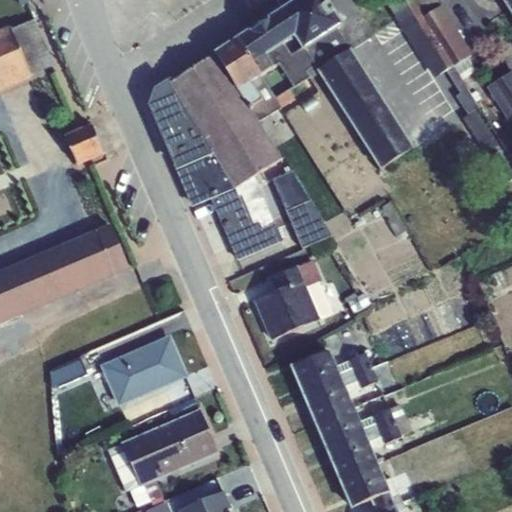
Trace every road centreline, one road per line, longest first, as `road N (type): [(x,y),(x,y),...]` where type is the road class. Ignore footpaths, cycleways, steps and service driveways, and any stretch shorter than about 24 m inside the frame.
road 1 (residential): [(299,511),(114,84)]
road 2 (residential): [(114,84),(250,0)]
